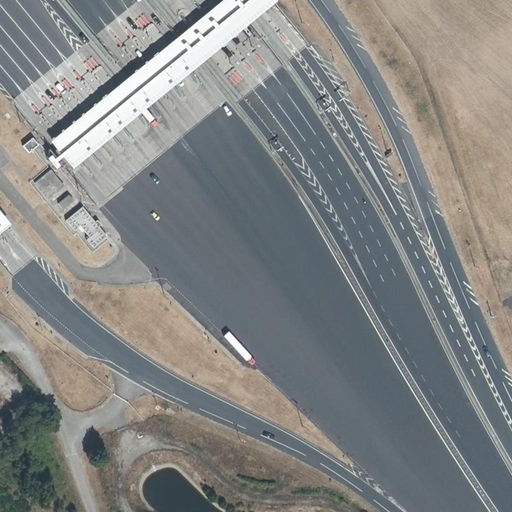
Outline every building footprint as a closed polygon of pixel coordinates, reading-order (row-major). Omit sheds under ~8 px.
[(220,0),(49,141),(71,168),(274,0),(220,0)] [(85,62),(91,70),(97,65),(91,57),(85,62)] [(234,84),(240,79),(235,70),(228,74),(234,84)] [(25,147),(31,155),(40,147),(34,140),(25,147)] [(37,187),(44,196),(48,193),(51,197),(51,196),(60,190),(57,186),(61,182),(54,173),(49,177),(46,173),(37,180),(41,184),(37,187)] [(58,204),(62,210),(74,200),(69,195),(58,204)] [(101,229),(83,207),(66,220),(75,231),(81,226),(90,238),(101,229)]
